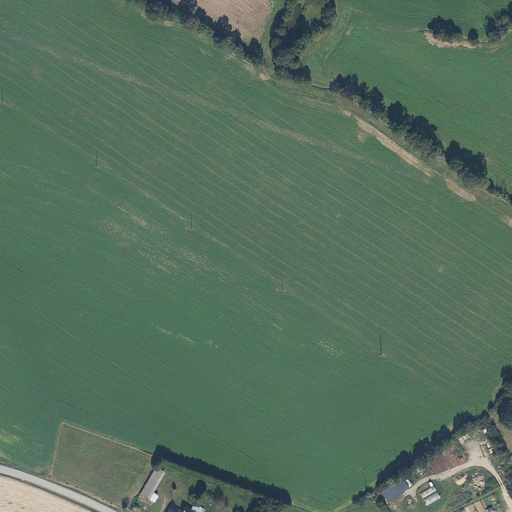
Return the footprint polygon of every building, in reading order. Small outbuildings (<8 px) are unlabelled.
[(159,468),(142,494),(152,500),(168,473),(159,468)] [(389,504),(410,489),(402,478),(382,494),(389,504)] [(420,494),(424,500),(436,492),(432,487),(420,494)] [(424,500),(427,505),(439,498),(436,492),(424,500)] [(485,511),(480,500),(474,503),(478,511),(485,511)]
